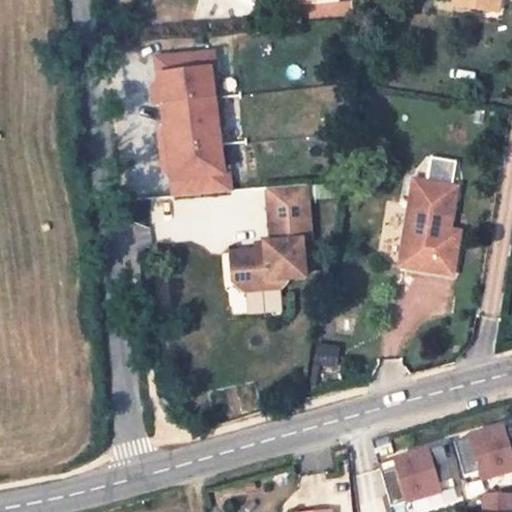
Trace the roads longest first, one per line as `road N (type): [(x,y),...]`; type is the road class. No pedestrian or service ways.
road 1 (unclassified): [(79,0),(132,481)]
road 2 (unclassified): [(132,481),(511,368)]
road 3 (unclassified): [(0,511),(132,481)]
